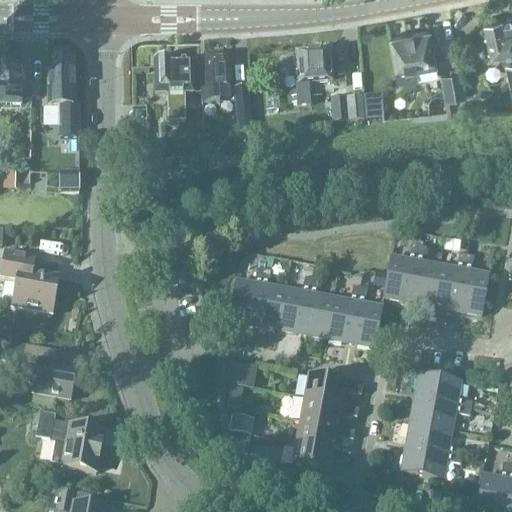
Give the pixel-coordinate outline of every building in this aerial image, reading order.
[(511,16),(500,20),(500,19),(483,23),(484,27),(480,28),(487,60),(502,56),(511,97),(511,16)] [(424,70),(435,68),(429,32),(389,39),(396,83),(417,80),(415,71),(424,70)] [(308,85),(331,84),(329,52),(295,54),(297,86),(295,86),(296,109),(310,108),(308,85)] [(218,91),(230,90),(228,56),(204,57),(206,91),(201,91),(202,106),(218,105),(218,91)] [(0,107),(20,108),(20,99),(21,89),(15,89),(17,58),(0,57),(0,107)] [(78,140),(78,108),(77,91),(73,91),(73,58),(47,58),(47,107),(63,107),(63,140),(78,140)] [(182,95),(192,95),(191,63),(172,63),(172,61),(153,62),(154,96),(167,96),(168,123),(183,123),(182,95)] [(445,102),(465,99),(460,73),(441,76),(445,102)] [(237,135),(250,134),(247,89),(234,89),(237,135)] [(262,95),(262,117),(277,117),(277,95),(262,95)] [(346,99),(330,100),(332,125),(348,124),(346,99)] [(348,124),(362,123),(360,99),(346,99),(348,124)] [(49,156),(40,129),(17,137),(27,164),(49,156)] [(132,167),(160,167),(160,148),(132,148),(132,167)] [(382,299),(406,304),(417,249),(410,247),(407,263),(390,260),(382,299)] [(424,250),(417,249),(406,304),(430,308),(438,268),(421,265),(424,250)] [(50,318),(57,279),(31,275),(34,260),(3,255),(0,271),(0,282),(15,286),(11,311),(50,318)] [(455,272),(438,268),(430,308),(455,313),(465,258),(458,257),(455,272)] [(465,258),(455,313),(479,317),(486,278),(469,274),(472,259),(465,258)] [(227,321),(252,326),(263,273),(256,271),(253,287),(234,284),(227,321)] [(276,331),(283,293),(266,289),(269,274),(263,273),(252,326),(276,331)] [(300,336),(310,281),(303,280),(300,296),(283,293),(276,331),(300,336)] [(324,341),(331,301),(314,298),(317,283),(310,281),(300,336),(324,341)] [(348,345),(359,290),(352,289),(349,305),(331,301),(324,341),(348,345)] [(359,290),(348,345),(373,350),(381,311),(362,307),(365,291),(359,290)] [(55,354),(23,348),(4,344),(1,364),(20,367),(36,370),(30,397),(67,404),(74,368),(53,365),(55,354)] [(237,389),(242,367),(227,365),(223,387),(237,389)] [(414,401),(468,411),(470,404),(454,401),(457,385),(418,377),(414,401)] [(306,378),(302,401),(339,408),(342,394),(358,397),(360,389),(343,386),(344,385),(306,378)] [(356,411),(339,408),(302,401),(297,424),(334,430),(337,416),(355,419),(356,411)] [(467,418),(468,411),(414,401),(410,424),(448,432),(451,415),(467,418)] [(54,418),(43,416),(43,415),(33,413),(29,434),(35,435),(34,441),(47,443),(47,444),(53,445),(50,465),(61,468),(61,469),(94,476),(100,446),(95,445),(97,432),(53,424),(54,418)] [(248,438),(249,439),(252,422),(231,418),(228,434),(248,438)] [(293,445),(330,452),(333,439),(350,442),(352,434),(334,430),(297,424),(293,445)] [(405,449),(460,459),(462,451),(445,448),(448,432),(410,424),(405,449)] [(245,455),(248,438),(228,434),(230,453),(245,455)] [(348,456),(330,452),(293,445),(289,469),(326,475),(329,461),(346,464),(348,456)] [(459,467),(460,459),(405,449),(401,473),(440,480),(443,464),(459,467)] [(474,511),(499,511),(508,467),(501,466),(498,481),(481,478),(474,511)] [(511,511),(511,467),(508,467),(499,511),(511,511)] [(59,493),(59,495),(48,493),(44,511),(104,511),(105,510),(89,507),(91,499),(59,493)]
